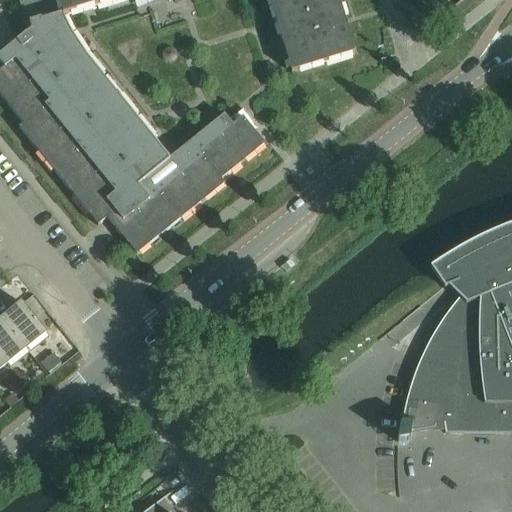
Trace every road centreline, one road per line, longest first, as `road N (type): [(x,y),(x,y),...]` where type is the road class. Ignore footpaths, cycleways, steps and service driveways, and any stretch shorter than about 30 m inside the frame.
road 1 (residential): [(117,356),(511,42)]
road 2 (residential): [(242,511),(117,356)]
road 3 (residential): [(0,453),(117,356)]
road 4 (residential): [(117,356),(28,242)]
